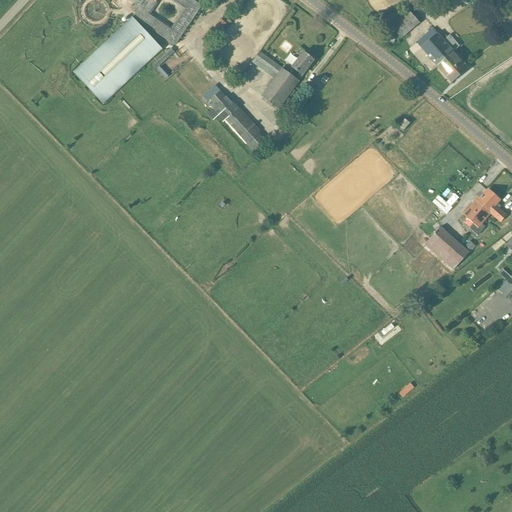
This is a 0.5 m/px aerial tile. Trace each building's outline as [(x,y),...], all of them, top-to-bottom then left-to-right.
[(175,46),(203,6),(194,0),(173,0),(172,2),(184,9),(172,27),(151,14),(158,3),(157,2),(158,0),(138,0),(135,6),(138,8),(133,17),(175,46)] [(426,4),(422,0),(408,0),(416,11),(426,4)] [(438,0),(431,0),(426,4),(429,9),(440,2),(438,0)] [(408,11),(390,27),(400,39),(419,23),(408,11)] [(73,73),(103,105),(162,50),(132,18),(73,73)] [(221,19),(216,26),(221,30),(227,24),(221,19)] [(507,23),(501,27),(504,32),(510,28),(507,23)] [(437,34),(421,48),(437,67),(453,52),(437,34)] [(297,70),(292,75),(301,82),(301,81),(307,71),(316,60),(306,51),(294,68),(297,70)] [(280,110),(301,82),(292,75),(260,52),(254,60),(277,76),(262,96),(280,110)] [(453,52),(437,67),(451,83),(468,69),(453,52)] [(325,76),(321,81),(325,84),(329,79),(325,76)] [(221,90),(207,101),(214,109),(208,114),(214,120),(218,117),(223,122),(225,120),(254,153),(267,142),(221,90)] [(195,123),(201,118),(194,111),(192,114),(187,110),(181,115),(191,124),(193,121),(195,123)] [(404,131),(410,123),(405,119),(399,127),(404,131)] [(479,197),(470,208),(476,212),(479,208),(489,217),(491,214),(501,223),(502,222),(508,216),(499,208),(500,207),(498,204),(501,201),(500,200),(489,190),(481,199),(479,197)] [(439,196),(433,203),(447,215),(452,209),(439,196)] [(470,208),(464,215),(475,224),(470,229),(478,236),(486,227),(482,224),(489,217),(479,208),(476,212),(470,208)] [(441,227),(425,245),(454,271),(470,253),(470,252),(465,248),(441,227)] [(505,281),(497,289),(511,303),(511,287),(506,282),(505,281)] [(394,328),(391,324),(382,331),(385,335),(394,328)] [(411,382),(398,392),(401,398),(415,387),(411,382)]
